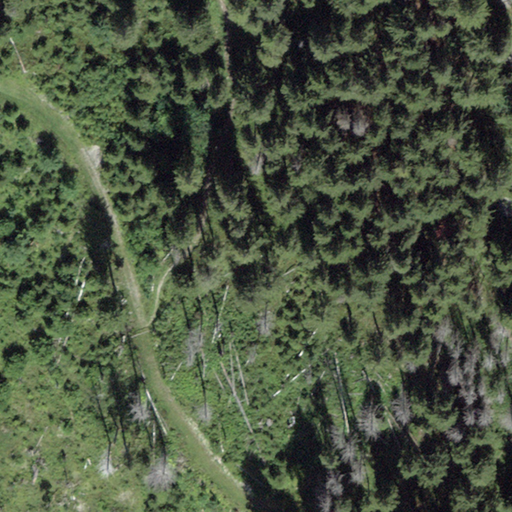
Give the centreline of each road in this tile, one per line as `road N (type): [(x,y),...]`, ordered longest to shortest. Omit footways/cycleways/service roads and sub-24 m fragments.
road 1 (track): [(0,92),(43,106),(89,164),(141,332)]
road 2 (track): [(141,332),(163,396),(248,511)]
